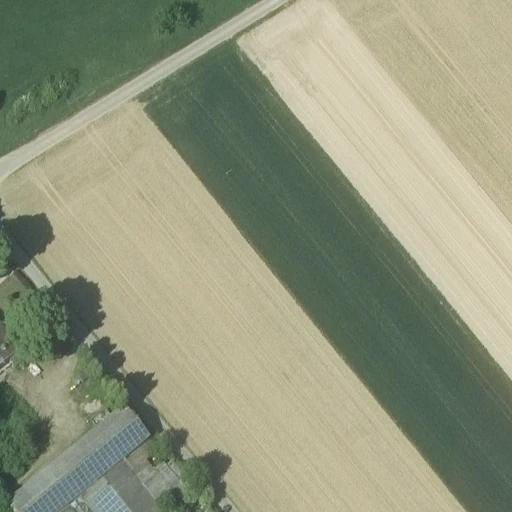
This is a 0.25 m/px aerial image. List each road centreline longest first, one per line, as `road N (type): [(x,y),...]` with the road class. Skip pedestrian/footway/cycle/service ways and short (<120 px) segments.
road 1 (track): [(230,511),(0,229)]
road 2 (track): [(0,166),(274,0)]
